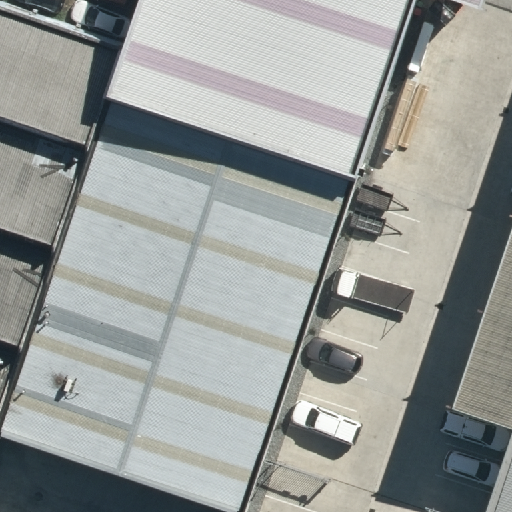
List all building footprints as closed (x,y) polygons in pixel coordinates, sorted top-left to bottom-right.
[(255,0),(152,0),(133,57),(225,89),(255,0)] [(414,0),(346,0),(408,21),(414,0)] [(0,420),(124,48),(0,7),(0,420)] [(250,511),(361,186),(119,104),(5,439),(221,511),(250,511)] [(511,511),(511,471),(498,511),(511,511)]
